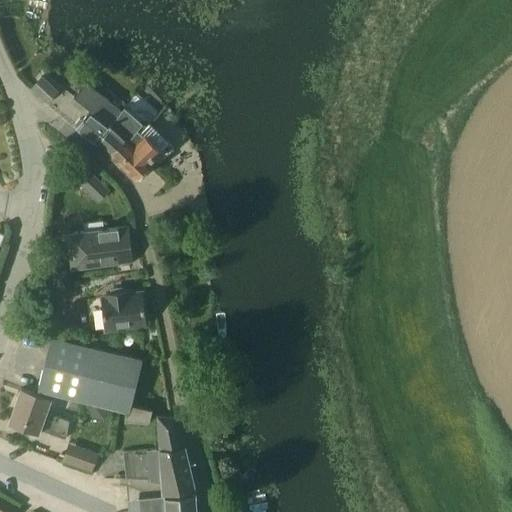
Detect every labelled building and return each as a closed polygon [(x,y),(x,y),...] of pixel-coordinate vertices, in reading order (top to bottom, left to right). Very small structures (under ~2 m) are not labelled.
[(59,92),(43,77),(31,89),(48,104),(59,92)] [(120,114),(121,113),(122,111),(101,96),(86,83),(70,103),(86,116),(83,120),(79,119),(75,125),(77,128),(98,144),(98,143),(120,114)] [(98,143),(110,154),(124,138),(127,141),(137,129),(138,129),(121,113),(120,114),(98,143)] [(141,132),(138,129),(137,129),(127,141),(124,138),(110,154),(134,177),(148,163),(153,167),(174,148),(149,124),(141,132)] [(107,190),(87,171),(77,181),(97,200),(107,190)] [(72,268),(133,261),(128,227),(68,233),(72,268)] [(131,294),(130,290),(106,292),(107,296),(90,298),(93,330),(147,324),(143,292),(131,294)] [(38,325),(44,308),(35,306),(29,322),(38,325)] [(51,335),(51,336),(38,388),(126,411),(125,421),(150,423),(151,410),(130,408),(142,359),(51,335)] [(39,433),(40,431),(40,430),(66,439),(69,421),(55,416),(53,421),(44,418),(51,399),(22,388),(9,423),(39,433)] [(178,418),(171,417),(158,416),(160,448),(123,452),(126,481),(162,483),(162,494),(195,490),(178,418)] [(77,466),(92,471),(98,454),(83,449),(77,466)] [(197,511),(196,494),(139,500),(140,511),(197,511)] [(16,511),(18,509),(7,503),(2,511),(16,511)]
